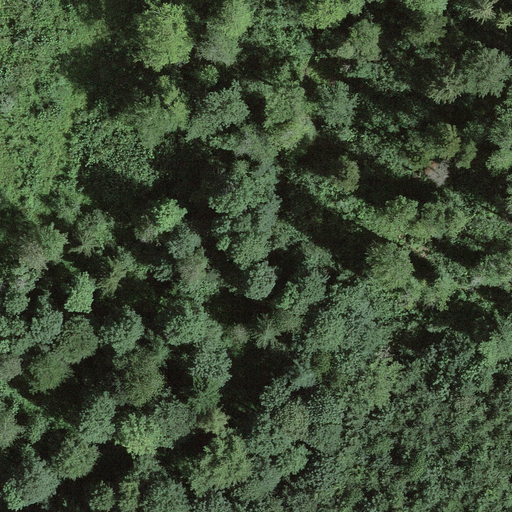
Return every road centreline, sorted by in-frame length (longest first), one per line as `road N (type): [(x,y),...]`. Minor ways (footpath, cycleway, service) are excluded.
road 1 (track): [(295,88),(295,148),(317,193),(415,263),(511,314)]
road 2 (track): [(339,0),(295,88),(318,115),(352,123),(407,120),(511,101)]
